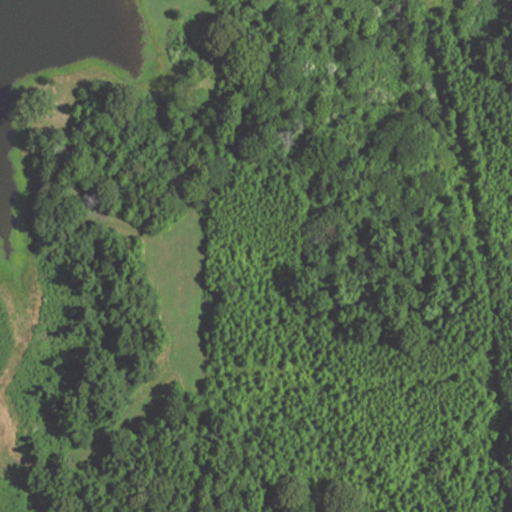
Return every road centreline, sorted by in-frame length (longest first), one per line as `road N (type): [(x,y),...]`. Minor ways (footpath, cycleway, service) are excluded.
road 1 (track): [(491,347),(468,372),(446,378),(224,372),(80,458),(0,460)]
road 2 (track): [(427,0),(425,24),(455,122),(486,280),(495,421),(484,511)]
